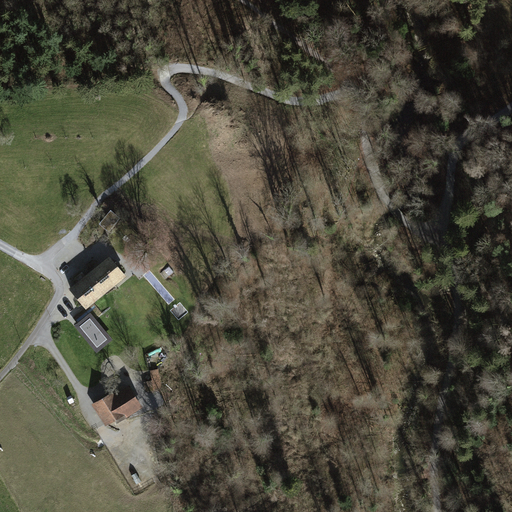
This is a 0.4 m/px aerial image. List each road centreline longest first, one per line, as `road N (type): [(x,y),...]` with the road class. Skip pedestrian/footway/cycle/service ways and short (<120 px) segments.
road 1 (track): [(351,93),(289,100),(222,75),(166,72),(182,105),(176,127),(40,261)]
road 2 (track): [(437,229),(458,323),(436,429),(437,511)]
road 3 (unclassified): [(0,243),(40,261),(62,289),(0,377)]
road 4 (track): [(351,93),(364,108),(368,157),(385,198),(415,228),(437,229)]
road 5 (track): [(437,229),(458,142),(511,107)]
road 6 (track): [(155,402),(62,289)]
